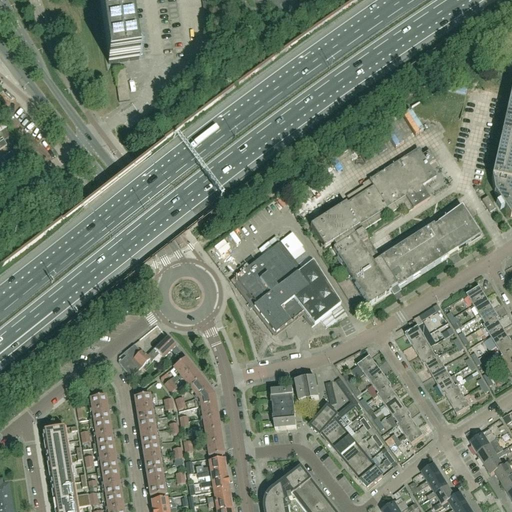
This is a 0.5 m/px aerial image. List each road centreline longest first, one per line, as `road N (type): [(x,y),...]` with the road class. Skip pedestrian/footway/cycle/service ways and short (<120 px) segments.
road 1 (motorway): [(55,301),(333,85),(458,0)]
road 2 (motorway): [(401,0),(159,176),(1,304)]
road 3 (residential): [(89,138),(153,91),(158,60),(149,0)]
road 4 (unknown): [(153,91),(292,0)]
road 5 (tertiary): [(89,138),(0,0)]
road 6 (tertiary): [(187,269),(89,138)]
road 7 (residential): [(142,511),(123,393),(101,358)]
road 8 (residential): [(227,379),(321,360),(377,332)]
road 9 (tertiary): [(78,146),(171,274)]
road 10 (residential): [(351,511),(301,452),(240,457)]
road 11 (residential): [(377,332),(488,261)]
road 12 (residential): [(447,441),(377,332)]
road 13 (tertiary): [(0,47),(78,146)]
